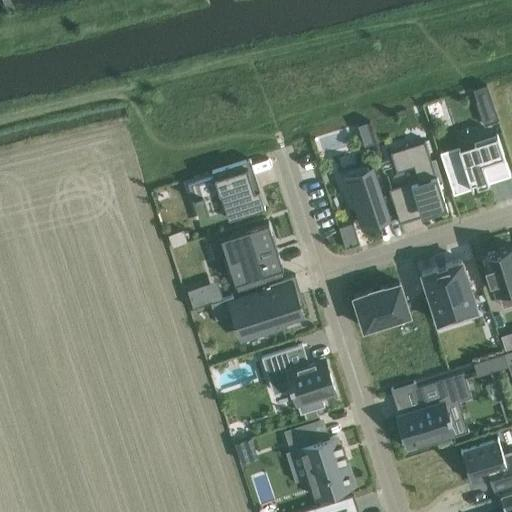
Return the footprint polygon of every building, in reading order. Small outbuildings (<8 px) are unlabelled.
[(486,84),(473,88),(477,100),(484,124),(498,120),(486,84)] [(443,157),(442,158),(452,187),(453,187),(460,184),(470,181),(470,182),(475,180),(475,181),(477,185),(488,181),(487,176),(488,175),(507,169),(508,168),(497,133),(495,133),(496,134),(458,147),(460,152),(459,152),(443,157)] [(418,178),(388,187),(388,188),(393,202),(415,195),(420,210),(433,205),(434,206),(435,210),(439,209),(446,206),(439,183),(442,182),(435,159),(431,160),(425,139),(423,140),(424,142),(407,148),(406,145),(390,151),(396,171),(413,165),(418,178)] [(213,176),(188,184),(188,185),(190,184),(194,197),(195,200),(203,197),(208,215),(213,213),(213,214),(228,210),(229,214),(246,209),(246,210),(264,204),(259,188),(254,190),(245,160),(211,170),(213,176)] [(270,161),(250,167),(256,187),(276,181),(270,161)] [(372,165),(343,174),(358,218),(361,226),(369,223),(390,217),(372,165)] [(511,176),(490,180),(493,200),(511,196),(511,176)] [(234,252),(226,254),(237,289),(282,275),(281,273),(279,266),(283,265),(275,241),(268,220),(228,233),(234,252)] [(352,222),(338,226),(345,248),(359,243),(352,222)] [(183,230),(168,235),(172,246),(187,241),(183,230)] [(511,244),(483,254),(484,257),(487,267),(486,267),(490,280),(491,279),(494,288),(495,292),(497,291),(498,291),(511,286),(511,244)] [(459,260),(416,274),(433,327),(476,313),(459,260)] [(264,290),(232,300),(243,337),(282,324),(280,320),(299,314),(297,307),(305,304),(295,275),(295,274),(262,284),(264,290)] [(398,281),(353,295),(364,327),(409,312),(398,281)] [(203,286),(188,291),(193,308),(208,303),(203,286)] [(511,333),(501,336),(505,348),(511,345),(511,333)] [(311,360),(304,341),(263,355),(274,392),(291,386),(299,409),(324,401),(321,392),(337,387),(326,355),(311,360)] [(503,352),(485,358),(489,371),(508,365),(503,352)] [(405,424),(401,425),(407,446),(434,438),(435,441),(437,440),(436,440),(451,435),(451,436),(454,435),(453,431),(452,432),(448,417),(451,416),(449,410),(446,410),(444,404),(459,399),(471,395),(463,370),(416,385),(414,386),(415,388),(417,388),(421,401),(419,401),(420,403),(420,402),(422,407),(406,412),(406,413),(402,414),(405,424)] [(315,408),(303,412),(305,419),(317,415),(315,408)] [(319,419),(285,430),(290,445),(297,443),(298,447),(299,448),(308,476),(314,496),(339,488),(352,484),(345,460),(347,459),(347,458),(344,459),(343,456),(342,454),(345,453),(345,452),(343,453),(342,452),(342,451),(342,450),(344,449),(343,448),(340,449),(339,445),(339,444),(342,443),(341,442),(339,442),(337,434),(329,437),(325,438),(324,434),(319,419)] [(461,448),(460,448),(471,481),(472,481),(472,480),(489,474),(493,489),(494,488),(494,487),(503,484),(511,481),(511,452),(503,455),(498,436),(496,437),(497,438),(496,438),(462,449),(461,448)] [(250,437),(235,442),(237,450),(252,445),(250,437)] [(511,491),(500,496),(505,511),(511,508),(511,491)] [(353,492),(313,505),(313,506),(314,511),(359,511),(355,499),(353,492)]
